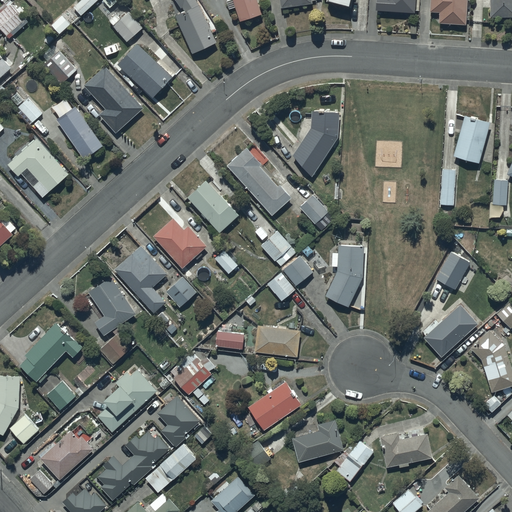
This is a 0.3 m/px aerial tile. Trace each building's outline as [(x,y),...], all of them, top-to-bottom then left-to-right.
[(80,0),(73,6),(81,15),(98,0),(80,0)] [(176,0),(183,11),(175,16),(192,54),(217,43),(201,7),(196,0),(176,0)] [(263,14),(257,0),(231,0),(227,2),(230,10),(236,8),(241,22),(263,14)] [(415,14),(415,0),(377,0),(376,12),(415,14)] [(431,0),(430,12),(440,13),(439,23),(466,24),(467,0),(431,0)] [(511,0),(490,0),(491,18),(511,17),(511,0)] [(14,5),(12,3),(0,14),(0,27),(8,36),(26,18),(19,10),(23,6),(18,1),(14,5)] [(143,28),(129,12),(114,25),(128,42),(143,28)] [(71,25),(63,17),(53,26),(60,34),(71,25)] [(173,77),(137,44),(117,65),(153,98),(173,77)] [(78,70),(60,50),(44,65),(62,84),(78,70)] [(0,78),(12,67),(0,54),(0,78)] [(105,66),(85,86),(106,109),(100,115),(117,133),(144,108),(105,66)] [(29,98),(19,107),(32,123),(42,114),(29,98)] [(76,107),(57,120),(84,159),(103,146),(76,107)] [(339,138),(339,112),(312,111),(311,128),(293,156),(312,177),(339,138)] [(471,118),(466,116),(454,156),(479,163),(491,123),(476,118),(475,122),(470,121),(471,118)] [(38,138),(8,165),(19,177),(22,174),(43,197),(69,174),(38,138)] [(247,148),(228,165),(273,215),(292,198),(281,185),(279,187),(260,167),(262,164),(247,148)] [(456,170),(442,169),(441,204),(454,205),(456,170)] [(508,180),(495,180),(494,204),(507,205),(508,180)] [(239,216),(206,181),(188,198),(221,233),(239,216)] [(313,195),(300,207),(316,224),(329,212),(313,195)] [(0,245),(11,235),(10,233),(15,229),(4,216),(0,219),(0,245)] [(185,230),(174,218),(154,237),(182,269),(207,247),(189,226),(185,230)] [(279,230),(261,245),(276,262),(277,261),(281,266),(294,255),(289,249),(293,246),(279,230)] [(364,245),(339,245),(339,253),(333,252),(332,266),(338,267),(338,272),(326,296),(349,308),(364,278),(364,245)] [(225,250),(215,258),(229,274),(239,265),(225,250)] [(479,266),(452,251),(436,279),(455,290),(466,272),(474,276),(479,266)] [(132,253),(115,269),(154,313),(167,302),(153,287),(168,274),(152,256),(142,265),(132,253)] [(314,272),(300,256),(283,270),(296,286),(314,272)] [(296,289),(282,272),(267,284),(281,301),(296,289)] [(198,293),(184,276),(166,292),(180,308),(198,293)] [(111,277),(89,292),(105,316),(96,323),(105,336),(136,314),(111,277)] [(511,303),(510,302),(497,314),(510,329),(511,327),(511,303)] [(478,324),(460,304),(438,325),(434,321),(422,332),(426,337),(424,339),(442,358),(478,324)] [(170,320),(162,312),(155,318),(162,327),(170,320)] [(83,347),(57,323),(25,355),(28,358),(20,366),(37,382),(39,381),(41,383),(48,375),(46,373),(66,351),(74,358),(83,347)] [(301,330),(258,325),(255,351),(298,357),(301,330)] [(511,366),(505,345),(490,330),(472,348),(482,359),(493,392),(511,386),(511,366)] [(245,334),(218,331),(216,346),(243,349),(245,334)] [(130,349),(117,334),(100,350),(113,364),(130,349)] [(192,351),(171,371),(175,376),(173,378),(189,395),(218,369),(207,357),(202,362),(192,351)] [(135,366),(117,382),(121,387),(105,401),(109,406),(99,416),(113,432),(158,391),(135,366)] [(0,433),(4,436),(19,409),(20,376),(0,375),(0,433)] [(76,396),(63,381),(47,395),(61,410),(76,396)] [(287,382),(249,407),(264,430),(302,405),(287,382)] [(200,420),(178,396),(158,414),(168,425),(161,431),(176,447),(187,437),(185,435),(200,420)] [(26,414),(10,428),(24,444),(40,429),(26,414)] [(344,450),(336,420),(318,425),(320,432),(293,439),(299,461),(344,450)] [(71,430),(40,459),(60,480),(93,449),(81,437),(79,439),(71,430)] [(105,484),(101,487),(113,500),(133,483),(134,485),(153,468),(151,466),(171,449),(160,435),(156,438),(150,431),(141,439),(137,435),(126,445),(135,455),(123,465),(115,456),(104,466),(107,469),(98,477),(105,484)] [(404,433),(381,437),(387,468),(400,465),(400,468),(410,466),(410,463),(433,459),(428,434),(405,438),(404,433)] [(374,451),(361,440),(350,454),(345,450),(336,463),(340,466),(336,471),(350,482),(374,451)] [(254,470),(271,459),(259,441),(242,452),(254,470)] [(197,458),(184,443),(146,478),(159,493),(197,458)] [(55,485),(40,470),(30,480),(44,495),(55,485)] [(236,511),(256,495),(239,476),(211,501),(220,510),(217,511),(236,511)] [(464,511),(479,498),(459,477),(446,488),(449,492),(428,511),(464,511)] [(63,503),(72,511),(71,511),(101,511),(109,504),(97,492),(93,496),(86,488),(78,496),(74,492),(63,503)] [(415,511),(423,506),(408,489),(393,503),(400,511),(415,511)] [(145,509),(139,502),(127,511),(178,511),(181,510),(170,497),(168,499),(163,493),(145,509)] [(391,502),(384,495),(376,502),(383,509),(391,502)]
